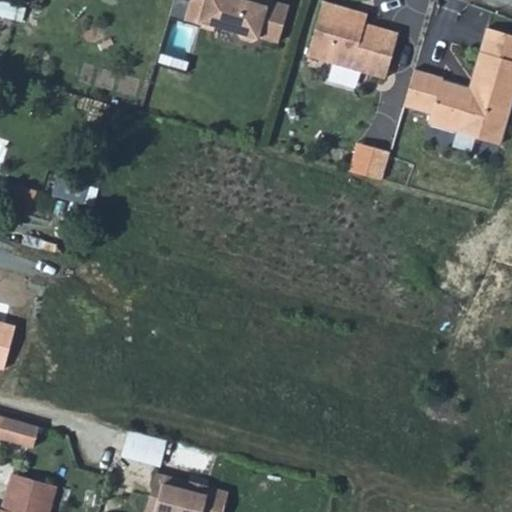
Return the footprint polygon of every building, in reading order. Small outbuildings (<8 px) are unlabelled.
[(191,0),(189,7),(218,15),(215,24),(238,31),(240,37),(254,40),(261,36),(279,41),(290,4),(278,0),(191,0)] [(356,18),(359,9),(328,0),(324,0),(309,54),(387,78),(400,32),(367,22),(356,18)] [(218,15),(189,7),(186,21),(213,29),(215,24),(218,15)] [(370,12),(359,9),(356,18),(367,22),(370,12)] [(415,66),(404,103),(431,110),(429,120),(482,136),(485,125),(504,130),(511,103),(511,32),(488,26),(469,91),(459,88),(460,83),(443,78),(443,74),(415,66)] [(485,125),(482,136),(501,141),(504,130),(485,125)] [(381,179),(390,150),(374,145),(365,174),(381,179)] [(85,205),(95,178),(62,166),(52,193),(85,205)] [(0,322),(0,369),(3,370),(14,326),(0,322)] [(0,438),(34,448),(40,426),(0,415),(0,438)] [(167,440),(128,430),(121,455),(160,466),(167,440)] [(55,485),(11,472),(7,486),(51,499),(55,485)] [(151,493),(164,497),(165,491),(162,486),(165,475),(157,473),(151,493)] [(191,482),(165,475),(162,486),(165,491),(164,497),(151,493),(146,511),(203,511),(207,511),(223,511),(229,492),(208,486),(201,490),(194,488),(191,482)] [(7,486),(1,505),(25,511),(47,511),(51,499),(7,486)]
